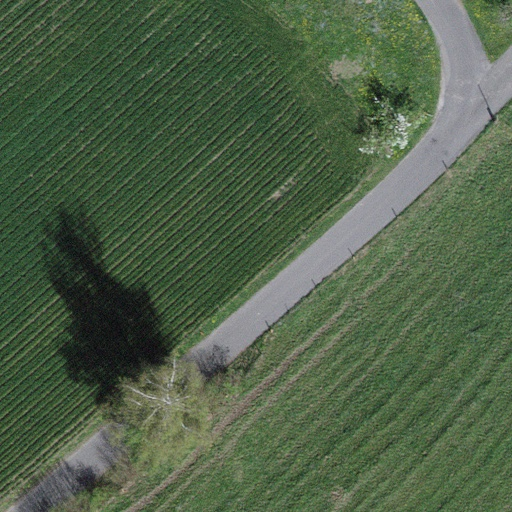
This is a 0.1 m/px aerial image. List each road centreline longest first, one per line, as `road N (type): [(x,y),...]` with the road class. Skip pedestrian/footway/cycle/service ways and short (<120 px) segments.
road 1 (unclassified): [(37,511),(467,119)]
road 2 (unclassified): [(467,119),(446,19),(433,0)]
